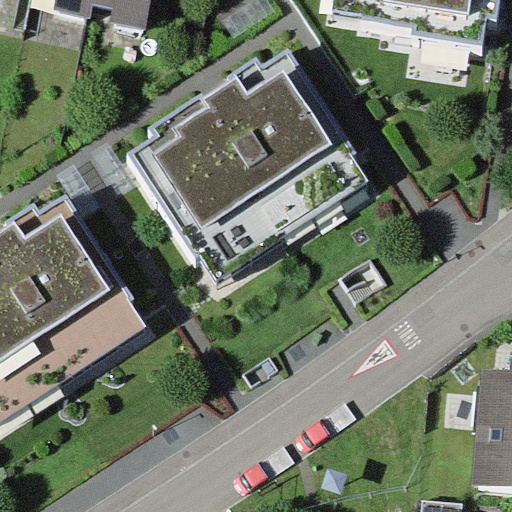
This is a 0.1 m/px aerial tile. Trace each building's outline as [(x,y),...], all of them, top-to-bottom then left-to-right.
[(149,0),(0,0),(0,6),(143,35),(149,0)] [(495,67),(506,0),(354,0),(348,43),(495,67)] [(381,208),(291,66),(124,171),(215,313),(381,208)] [(0,447),(160,348),(71,207),(0,250),(0,447)] [(511,509),(511,397),(476,394),(465,504),(511,509)]
